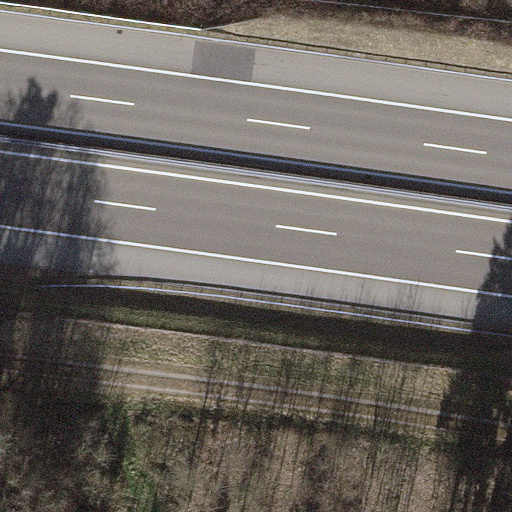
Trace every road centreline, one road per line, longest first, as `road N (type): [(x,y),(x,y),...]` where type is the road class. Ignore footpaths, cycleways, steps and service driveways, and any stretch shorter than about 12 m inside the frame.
road 1 (track): [(0,368),(213,390),(511,440)]
road 2 (motorway): [(511,159),(0,88)]
road 3 (motorway): [(0,191),(511,260)]
